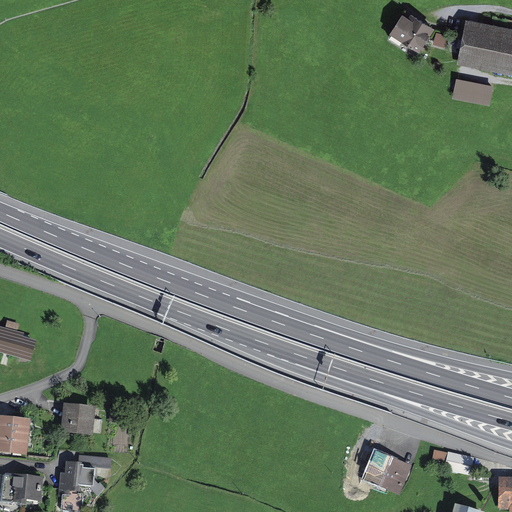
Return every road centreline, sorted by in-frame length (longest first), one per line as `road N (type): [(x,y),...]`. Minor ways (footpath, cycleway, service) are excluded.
road 1 (residential): [(0,268),(285,383),(511,460)]
road 2 (motorway): [(297,330),(0,210)]
road 3 (motorway): [(0,237),(282,350)]
road 4 (motorway): [(282,350),(310,374),(511,445)]
road 5 (motorway): [(282,350),(511,421)]
road 6 (motorway): [(511,397),(297,330)]
road 7 (motorway): [(511,376),(333,328),(297,330)]
